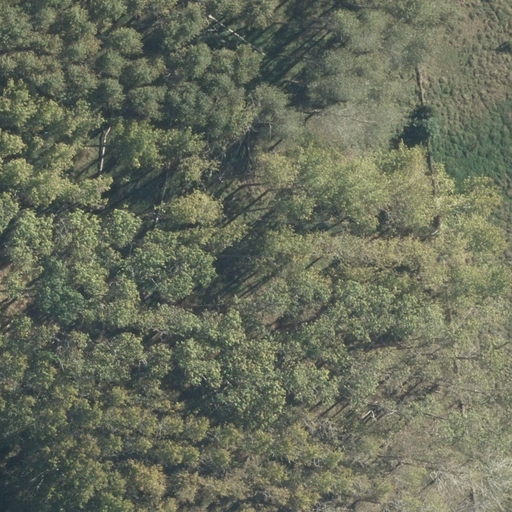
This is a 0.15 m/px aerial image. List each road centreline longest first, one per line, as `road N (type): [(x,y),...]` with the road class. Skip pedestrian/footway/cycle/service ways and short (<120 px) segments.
road 1 (tertiary): [(0,465),(262,0)]
road 2 (unknown): [(284,511),(0,357)]
road 3 (unknown): [(345,0),(511,92)]
